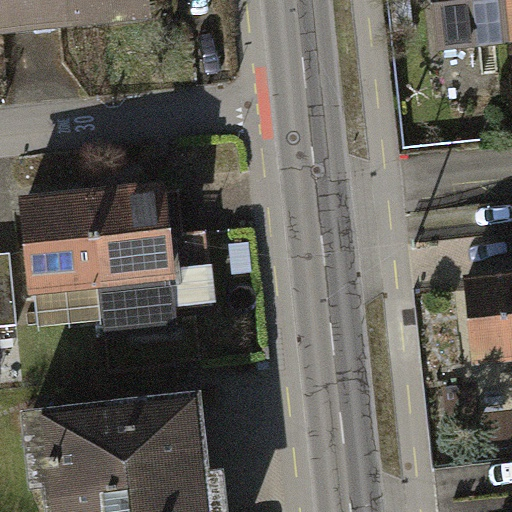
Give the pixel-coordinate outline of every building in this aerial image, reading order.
[(0,0),(0,36),(151,23),(148,0),(0,0)] [(502,49),(496,0),(430,0),(436,56),(502,49)] [(511,47),(511,0),(496,0),(502,49),(511,47)] [(89,200),(98,302),(102,347),(173,341),(170,317),(210,313),(203,240),(164,243),(160,194),(89,200)] [(98,302),(89,200),(15,207),(24,308),(98,302)] [(5,260),(0,260),(0,333),(11,333),(5,260)] [(511,366),(511,274),(455,282),(466,372),(511,366)] [(198,490),(189,401),(11,420),(20,502),(36,500),(36,511),(215,511),(213,489),(198,490)]
